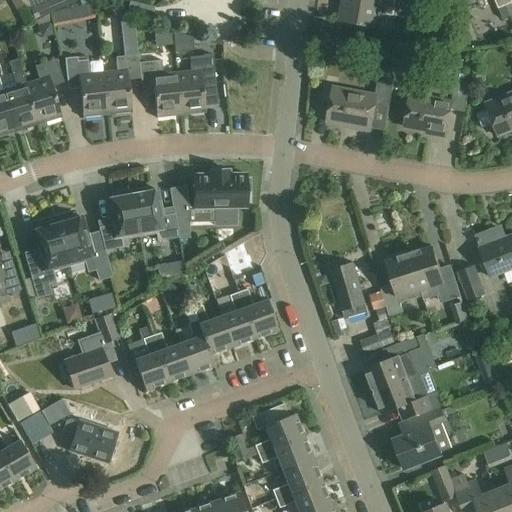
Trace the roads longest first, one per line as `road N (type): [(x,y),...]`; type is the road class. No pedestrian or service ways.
road 1 (residential): [(22,511),(60,491),(104,493),(148,478),(177,425),(329,370)]
road 2 (residential): [(0,185),(62,162),(132,150),(282,149)]
road 3 (residential): [(282,149),(475,183),(511,177)]
road 4 (residential): [(329,370),(279,241),(282,149)]
road 5 (residential): [(383,511),(329,370)]
road 6 (residential): [(282,149),(300,0)]
